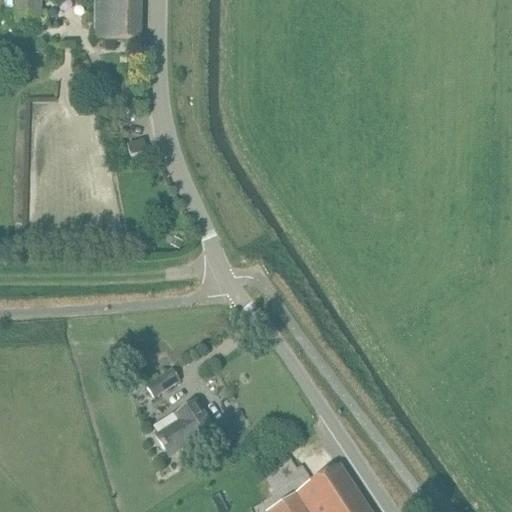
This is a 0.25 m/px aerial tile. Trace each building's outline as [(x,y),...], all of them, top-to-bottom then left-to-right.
[(15,0),(15,26),(41,27),(41,0),(15,0)] [(141,0),(95,0),(95,43),(129,43),(141,43),(141,0)] [(130,158),(147,153),(143,142),(127,147),(130,158)] [(173,239),(170,247),(179,251),(183,243),(173,239)] [(150,242),(131,243),(132,257),(150,256),(150,242)] [(141,359),(126,368),(137,385),(152,375),(141,359)] [(173,372),(147,389),(154,400),(180,382),(173,372)] [(193,444),(197,449),(197,450),(219,436),(196,402),(175,416),(179,423),(156,438),(170,459),(193,444)] [(298,497),(274,511),(368,511),(340,469),(298,497)]
